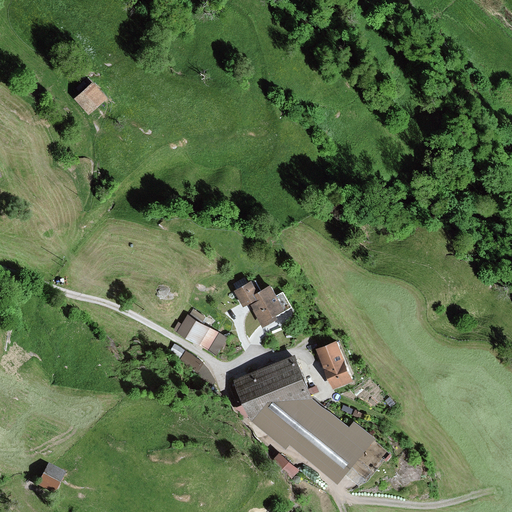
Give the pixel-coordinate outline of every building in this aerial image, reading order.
[(88,84),(71,100),(87,115),(103,100),(88,84)] [(244,282),(227,291),(237,310),(245,306),(257,329),(275,319),(269,313),(283,305),(276,293),(269,297),(262,284),(249,291),(244,282)] [(226,339),(185,316),(176,331),(217,354),(226,339)] [(333,341),(311,350),(327,389),(349,380),(333,341)] [(294,355),(240,378),(259,422),(313,399),(294,355)] [(274,461),(294,478),(303,467),(284,450),(274,461)] [(63,478),(47,467),(34,486),(50,497),(63,478)]
